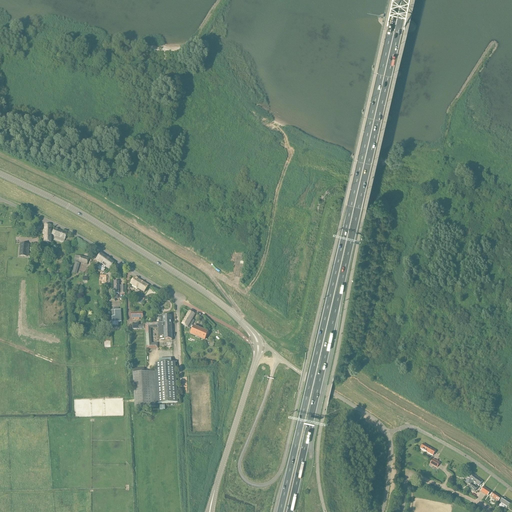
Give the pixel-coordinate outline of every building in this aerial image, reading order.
[(412,31),(414,30),(415,29),(416,28),(416,27),(415,25),(414,23),(412,22),(411,21),(409,21),(387,16),(383,16),(380,17),(379,19),(379,21),(379,22),(380,24),(382,25),(385,26),(407,31),(410,32),(412,31)] [(372,69),(373,70),(398,76),(399,76),(400,75),(401,74),(400,74),(400,73),(399,72),(398,72),(374,67),(373,67),(372,67),(372,68),(372,69)] [(363,114),(364,114),(387,120),(389,120),(390,119),(390,118),(390,117),(389,116),(388,116),(365,111),(364,111),(363,111),(362,112),(362,113),(363,114)] [(353,159),(354,159),(377,165),(378,165),(379,164),(380,164),(380,163),(380,162),(378,161),(377,161),(355,156),(354,156),(352,156),(352,157),(352,158),(353,159)] [(51,225),(46,225),(44,225),(44,231),(43,231),(43,234),(44,234),(44,243),(51,243),(51,225)] [(64,242),(67,233),(54,228),(51,235),(60,238),(59,240),(64,242)] [(29,245),(20,245),(19,257),(26,257),(27,251),(28,251),(29,245)] [(100,253),(100,254),(95,260),(109,270),(114,263),(100,253)] [(74,261),(87,265),(88,259),(75,255),(74,261)] [(149,286),(135,277),(131,284),(144,293),(149,286)] [(120,307),(109,307),(110,326),(121,325),(120,307)] [(187,327),(188,328),(190,329),(195,321),(192,320),(195,315),(189,311),(182,325),(185,327),(185,328),(186,328),(187,327)] [(172,339),(171,316),(159,317),(160,323),(158,323),(146,323),(147,349),(158,349),(158,343),(152,344),(151,328),(158,328),(159,340),(172,339)] [(194,326),(190,334),(205,340),(209,332),(194,326)] [(156,364),(156,372),(145,372),(144,369),(133,369),(135,408),(158,407),(158,404),(177,403),(175,363),(171,363),(171,359),(159,359),(159,364),(156,364)] [(423,444),(423,445),(420,449),(433,456),(436,451),(423,444)] [(439,463),(433,459),(430,464),(437,468),(439,463)] [(483,481),(471,473),(467,478),(470,480),(468,484),(471,486),(469,488),(475,492),(478,488),(475,486),(476,484),(479,486),(483,481)] [(484,487),(480,492),(487,496),(491,491),(484,487)] [(498,502),(501,497),(494,493),(491,497),(498,502)] [(509,508),(510,506),(511,503),(503,497),(500,502),(509,508)]
